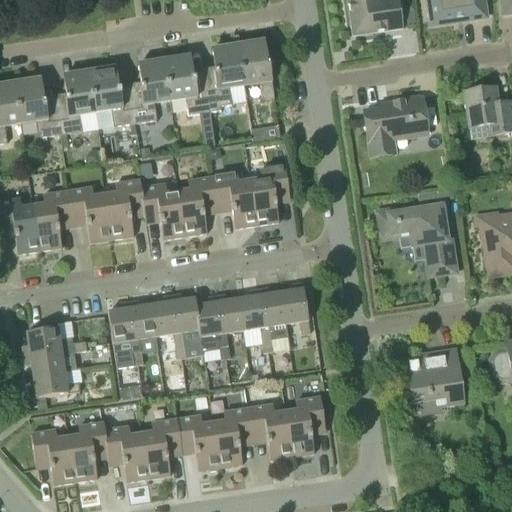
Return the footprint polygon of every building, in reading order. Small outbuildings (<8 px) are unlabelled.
[(346,0),(350,22),(351,31),(352,39),(374,36),(373,35),(391,32),(391,31),(400,30),(401,32),(403,32),(398,0),(346,0)] [(403,0),(407,25),(415,24),(411,0),(403,0)] [(426,0),(431,28),(487,20),(483,0),(426,0)] [(511,0),(499,0),(503,18),(511,16),(511,0)] [(238,49),(244,89),(259,87),(261,104),(273,102),(268,67),(266,67),(263,45),(238,49)] [(228,91),(244,89),(238,49),(212,53),(215,70),(203,71),(204,78),(210,116),(221,115),(220,110),(231,109),(228,91)] [(210,116),(204,78),(195,79),(193,80),(190,60),(163,64),(170,108),(186,105),(188,120),(210,116)] [(154,110),(170,108),(163,64),(136,69),(139,87),(138,88),(129,89),(135,128),(156,125),(154,110)] [(135,128),(129,89),(120,90),(118,91),(115,72),(89,76),(95,119),(111,116),(113,131),(135,128)] [(98,133),(95,119),(89,76),(61,80),(64,99),(61,99),(54,101),(60,139),(82,135),(98,133)] [(60,139),(54,101),(45,102),(42,102),(39,83),(14,86),(21,130),(36,127),(39,142),(60,139)] [(5,132),(21,130),(14,86),(0,88),(0,148),(7,147),(5,132)] [(511,103),(498,106),(496,90),(463,95),(469,131),(484,128),(486,139),(511,134),(511,103)] [(419,102),(418,99),(406,101),(407,104),(379,108),(380,113),(363,115),(371,161),(389,158),(386,134),(408,131),(409,139),(427,137),(422,101),(419,102)] [(252,145),(280,142),(278,129),(250,133),(252,145)] [(212,133),(202,135),(204,149),(215,148),(212,133)] [(141,160),(150,158),(149,150),(140,151),(141,160)] [(85,167),(99,165),(97,152),(89,153),(84,160),(85,167)] [(473,175),(463,168),(457,177),(467,184),(473,175)] [(250,183),(257,229),(279,225),(275,201),(289,199),(284,169),(260,173),(262,181),(250,183)] [(257,229),(250,183),(239,185),(237,176),(213,180),(217,210),(231,208),(235,232),(257,229)] [(203,212),(217,210),(213,180),(188,184),(189,192),(178,194),(185,240),(207,236),(203,212)] [(140,191),(141,191),(140,183),(114,186),(116,195),(104,197),(112,243),(134,240),(130,216),(144,214),(140,191)] [(185,240),(178,194),(166,195),(164,187),(141,191),(140,191),(144,214),(145,222),(160,220),(163,243),(185,240)] [(112,243),(104,197),(92,199),(91,190),(67,193),(73,225),(87,223),(90,246),(112,243)] [(59,226),(73,225),(67,193),(42,197),(44,206),(32,208),(40,254),(62,251),(59,226)] [(418,204),(436,201),(434,193),(417,196),(418,204)] [(40,254),(32,208),(20,210),(19,201),(0,204),(0,235),(14,233),(18,258),(40,254)] [(426,211),(425,207),(377,214),(381,243),(410,239),(412,250),(423,248),(427,276),(436,275),(437,279),(457,276),(449,224),(445,225),(442,208),(426,211)] [(488,279),(510,276),(508,264),(511,263),(511,217),(497,220),(498,225),(481,228),(488,279)] [(286,327),(300,325),(302,338),(310,336),(302,287),(292,288),(293,294),(281,296),(286,327)] [(286,327),(281,296),(269,297),(268,292),(259,293),(265,331),(269,330),(271,343),(262,344),(264,356),(273,354),(271,343),(288,340),(286,327)] [(260,332),(262,344),(271,343),(269,330),(265,331),(259,293),(249,295),(250,301),(238,303),(243,334),(260,332)] [(182,304),(182,298),(173,299),(178,337),(183,336),(185,349),(185,353),(202,351),(200,341),(200,334),(195,302),(182,304)] [(185,349),(183,336),(178,337),(173,299),(162,301),(163,307),(151,309),(156,340),(173,338),(175,350),(185,349)] [(243,334),(238,303),(226,304),(226,299),(217,300),(223,337),(228,336),(243,334)] [(229,349),(228,336),(223,337),(217,300),(207,301),(208,307),(197,308),(200,334),(201,340),(200,341),(202,351),(203,354),(220,352),(220,350),(229,349)] [(156,340),(151,309),(140,310),(139,304),(129,306),(135,343),(139,343),(156,340)] [(141,355),(139,343),(135,343),(129,306),(120,307),(120,313),(108,315),(113,347),(117,371),(134,369),(132,356),(141,355)] [(74,355),(73,346),(72,341),(60,342),(58,330),(26,335),(28,348),(22,349),(24,358),(61,353),(62,357),(74,355)] [(106,336),(98,338),(99,346),(107,344),(106,336)] [(511,385),(511,343),(506,344),(507,351),(495,353),(488,362),(491,380),(500,387),(511,385)] [(73,346),(74,355),(86,354),(85,345),(73,346)] [(185,349),(175,350),(177,363),(186,361),(185,353),(185,349)] [(220,350),(220,352),(221,363),(230,361),(229,349),(220,350)] [(464,406),(456,352),(421,357),(422,362),(405,364),(411,406),(446,401),(447,409),(464,406)] [(65,374),(62,357),(61,353),(24,358),(25,368),(31,367),(33,379),(65,374)] [(132,356),(134,369),(143,367),(141,355),(132,356)] [(482,362),(474,364),(476,374),(484,373),(482,362)] [(65,374),(33,379),(35,390),(29,391),(30,402),(80,395),(79,385),(67,387),(65,374)] [(286,414),(293,460),(315,457),(311,433),(325,430),(320,400),(296,404),(297,413),(286,414)] [(36,402),(38,412),(46,411),(45,401),(36,402)] [(293,460),(286,414),(275,416),(273,407),(249,411),(253,441),(267,439),(271,464),(293,460)] [(239,443),(253,441),(249,411),(224,415),(225,423),(214,425),(220,471),(242,468),(239,443)] [(220,471),(214,425),(202,427),(201,419),(176,423),(181,452),(195,450),(199,474),(220,471)] [(167,454),(181,452),(176,423),(152,426),(153,435),(141,436),(148,482),(170,479),(167,454)] [(104,433),(105,433),(103,426),(79,429),(80,437),(68,439),(75,485),(97,482),(94,458),(107,456),(108,456),(104,433)] [(148,482),(141,436),(130,438),(129,430),(105,433),(104,433),(108,456),(107,456),(108,463),(123,461),(126,486),(148,482)] [(75,485),(68,439),(56,441),(55,432),(31,436),(35,467),(49,465),(53,489),(75,485)]
